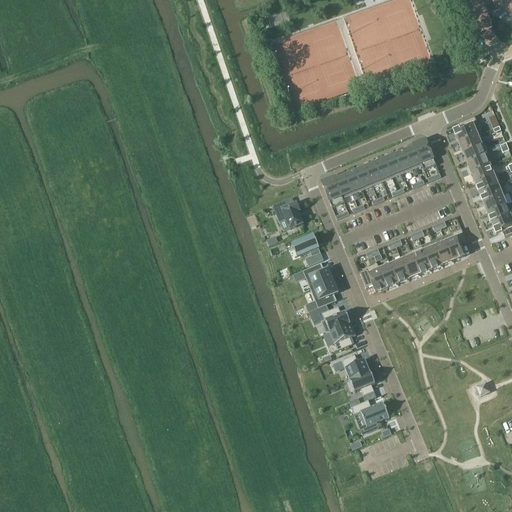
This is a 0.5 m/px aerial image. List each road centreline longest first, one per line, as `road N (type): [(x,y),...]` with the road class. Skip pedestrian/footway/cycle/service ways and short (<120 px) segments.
road 1 (residential): [(429,125),(307,172),(362,305)]
road 2 (residential): [(362,305),(424,458)]
road 3 (residential): [(429,125),(484,256)]
road 4 (residential): [(484,256),(362,305)]
road 5 (residential): [(511,49),(498,53),(475,104),(429,125)]
